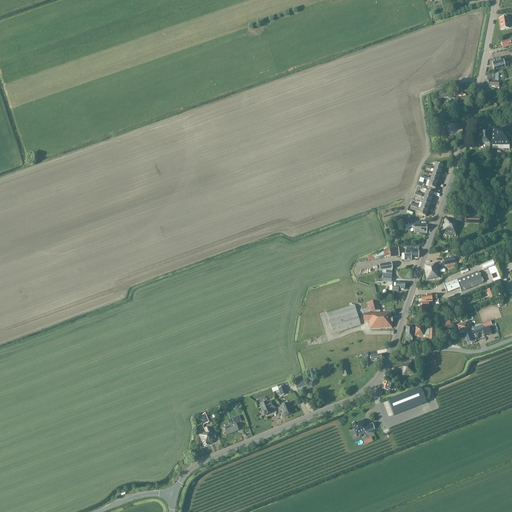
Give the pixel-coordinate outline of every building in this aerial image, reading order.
[(499,19),(501,30),(509,29),(508,22),(510,22),(510,18),(499,19)] [(501,43),(503,49),(511,46),(510,44),(511,42),(511,38),(511,39),(501,43)] [(494,71),(505,67),(503,60),(502,61),(501,58),(493,60),(494,63),(492,64),(494,71)] [(503,70),(494,73),(487,75),(487,79),(486,79),(485,89),(491,89),(491,88),(498,88),(499,88),(500,88),(500,85),(499,85),(499,82),(494,82),(494,75),(503,72),(503,70)] [(453,97),(458,96),(466,95),(465,90),(464,90),(464,86),(457,87),(458,91),(453,91),(453,93),(452,93),(453,97)] [(448,93),(449,92),(449,89),(445,89),(445,93),(439,93),(439,99),(448,98),(448,93)] [(486,106),(493,104),(491,95),(484,97),(486,106)] [(504,111),(506,110),(506,107),(504,107),(504,108),(496,109),(498,120),(505,118),(504,111)] [(462,135),(463,128),(461,128),(461,125),(458,125),(457,122),(446,124),(447,138),(462,135)] [(510,149),(509,145),(510,141),(511,140),(511,127),(491,127),(491,145),(492,145),(492,149),(490,149),(490,152),(493,152),(493,149),(510,149)] [(479,130),(479,143),(490,143),(490,130),(479,130)] [(434,169),(441,172),(443,166),(436,164),(434,169)] [(439,178),(441,172),(434,169),(433,173),(430,172),(429,174),(432,175),(439,178)] [(437,184),(439,178),(432,175),(430,181),(437,184)] [(435,189),(437,184),(430,181),(427,187),(435,189)] [(424,197),(431,200),(433,194),(426,192),(424,197)] [(429,206),(431,200),(424,197),(423,201),(420,200),(420,202),(422,203),(429,206)] [(427,211),(429,206),(422,203),(420,209),(427,211)] [(425,217),(427,211),(420,209),(419,212),(416,211),(415,214),(418,215),(425,217)] [(479,225),(479,222),(482,222),(482,214),(466,214),(465,224),(479,225)] [(459,222),(452,221),(446,219),(442,232),(456,236),(459,222)] [(396,224),(397,224),(397,225),(402,224),(402,226),(405,225),(405,229),(409,229),(410,228),(414,228),(414,234),(426,234),(426,225),(420,225),(420,222),(405,224),(405,222),(401,223),(399,223),(396,224)] [(418,248),(406,248),(406,251),(405,251),(405,254),(404,254),(404,261),(411,261),(411,259),(418,259),(418,251),(418,248)] [(399,249),(390,250),(390,257),(399,257),(399,249)] [(454,257),(443,259),(444,261),(442,261),(442,264),(444,264),(445,266),(455,264),(454,257)] [(481,265),(483,270),(495,266),(492,260),(481,265)] [(426,281),(440,278),(437,263),(424,266),(425,270),(424,270),(426,281)] [(488,269),(493,282),(501,280),(495,266),(488,269)] [(475,287),(483,284),(478,272),(451,283),(444,285),(447,293),(459,288),(461,292),(465,291),(475,287)] [(383,282),(390,283),(391,283),(391,282),(392,275),(384,274),(383,282)] [(398,290),(404,290),(404,283),(392,282),(392,292),(398,292),(398,290)] [(491,289),(486,291),(489,299),(495,297),(491,289)] [(437,299),(436,295),(431,296),(431,295),(422,296),(423,303),(422,303),(421,304),(422,306),(423,307),(428,306),(428,303),(432,302),(431,300),(437,299)] [(367,303),(368,308),(369,314),(363,314),(364,322),(369,322),(369,325),(370,325),(370,329),(392,329),(391,313),(380,313),(378,301),(376,301),(375,297),(372,297),(373,302),(367,303)] [(354,305),(326,314),(333,334),(360,326),(354,305)] [(491,325),(490,322),(486,323),(482,325),(473,328),(473,327),(470,328),(467,321),(459,325),(456,325),(459,334),(463,333),(464,335),(491,325)] [(414,335),(414,327),(413,327),(413,326),(405,326),(405,336),(404,339),(413,340),(413,335),(414,335)] [(414,335),(414,337),(418,337),(418,338),(424,338),(424,330),(424,326),(414,326),(414,327),(414,335)] [(489,327),(481,330),(482,332),(484,337),(492,334),(489,327)] [(475,341),(473,335),(482,332),(481,330),(481,329),(464,335),(467,344),(470,343),(471,344),(474,343),(474,341),(475,341)] [(374,352),(373,352),(361,354),(362,358),(362,360),(368,359),(368,357),(370,357),(371,362),(382,360),(381,354),(374,355),(374,352)] [(412,371),(413,370),(411,361),(401,364),(402,366),(393,368),(394,374),(401,372),(402,377),(413,374),(412,371)] [(345,376),(349,375),(344,362),(340,363),(345,376)] [(294,383),(296,389),(305,386),(303,380),(294,383)] [(384,382),(382,389),(390,391),(392,392),(395,385),(393,384),(384,382)] [(420,388),(388,401),(394,416),(426,403),(420,388)] [(264,416),(271,413),(270,410),(275,408),(272,401),(267,403),(260,405),(264,416)] [(292,414),(288,403),(280,407),(284,417),(292,414)] [(207,424),(211,422),(207,413),(203,414),(203,415),(201,416),(205,424),(207,423),(207,424)] [(232,424),(224,428),(226,435),(238,431),(235,424),(239,422),(237,417),(230,419),(232,424)] [(356,423),(352,425),(356,436),(367,431),(368,432),(374,430),(372,424),(366,427),(363,421),(357,423),(356,423)] [(215,441),(209,427),(204,429),(205,432),(199,435),(204,447),(209,445),(212,443),(212,442),(215,441)]
